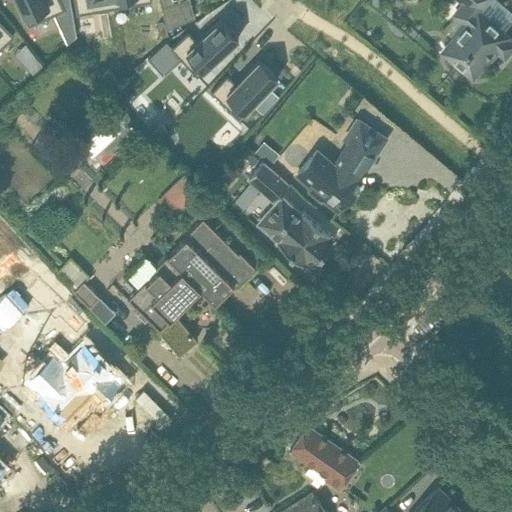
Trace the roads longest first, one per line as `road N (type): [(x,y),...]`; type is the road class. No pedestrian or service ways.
road 1 (residential): [(124,511),(384,335)]
road 2 (residential): [(384,335),(511,186)]
road 3 (unclassified): [(511,463),(384,335)]
